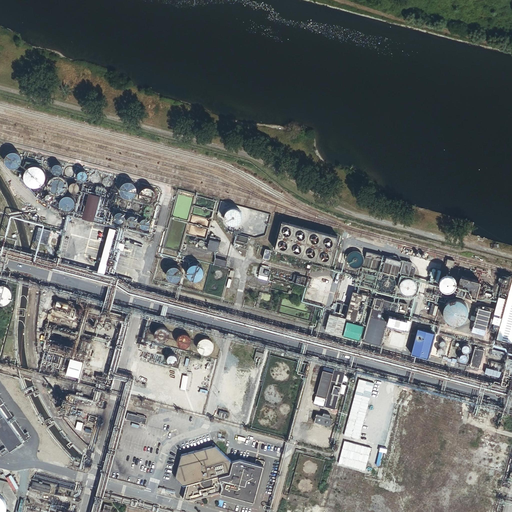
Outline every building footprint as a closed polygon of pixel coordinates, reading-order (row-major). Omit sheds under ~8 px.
[(20,162),(20,161),(21,160),(21,159),(21,158),(20,157),(20,156),(20,155),(19,154),(18,154),(18,153),(17,152),(16,152),(15,152),(14,151),(13,151),(12,151),(11,151),(10,152),(9,152),(8,152),(7,153),(7,154),(6,154),(5,155),(5,156),(5,157),(5,158),(4,159),(5,160),(5,161),(5,162),(5,163),(6,164),(7,165),(8,166),(9,166),(10,167),(11,167),(12,167),(13,167),(14,167),(15,167),(16,166),(17,166),(18,165),(19,164),(20,163),(20,162)] [(61,170),(61,169),(61,167),(61,166),(60,165),(59,165),(58,164),(57,164),(55,164),(54,165),(53,165),(52,166),(52,167),(52,168),(52,170),(52,171),(53,172),(54,173),(55,173),(56,174),(57,174),(58,173),(59,173),(60,172),(61,171),(61,170)] [(45,176),(45,175),(45,173),(44,172),(44,170),(43,169),(42,168),(41,167),(40,166),(39,166),(38,165),(36,165),(35,165),(33,165),(32,165),(31,165),(29,166),(28,166),(27,167),(26,168),(25,169),(24,170),(24,172),(23,173),(23,174),(23,176),(23,177),(23,178),(24,180),(24,181),(25,182),(26,183),(27,184),(28,185),(29,186),(31,186),(32,187),(33,187),(35,187),(36,187),(37,186),(39,186),(40,185),(41,185),(42,183),(43,182),(44,181),(44,180),(45,179),(45,177),(45,176)] [(74,173),(74,172),(74,171),(74,169),(73,168),(72,168),(71,167),(70,167),(68,167),(67,168),(66,168),(65,169),(65,171),(65,172),(65,173),(65,174),(66,175),(67,176),(68,177),(69,177),(70,177),(71,177),(72,176),(73,175),(74,174),(74,173)] [(87,176),(87,175),(87,174),(86,173),(85,172),(84,171),(83,171),(82,171),(81,171),(80,171),(79,172),(78,173),(77,174),(77,175),(77,176),(77,177),(78,179),(79,179),(80,180),(81,180),(82,180),(84,180),(85,179),(86,179),(86,178),(87,176)] [(99,180),(99,179),(99,178),(98,177),(97,176),(96,175),(95,174),(94,174),(93,174),(92,175),(91,176),(90,176),(89,178),(89,179),(89,180),(90,181),(90,182),(91,183),(92,184),(93,184),(95,184),(96,184),(97,183),(98,182),(99,181),(99,180)] [(112,183),(112,182),(112,181),(111,180),(110,179),(109,178),(108,178),(107,177),(106,178),(105,178),(104,179),(103,180),(102,181),(102,182),(102,183),(102,184),(103,185),(104,186),(105,187),(106,187),(108,187),(109,187),(110,186),(111,185),(111,184),(112,183)] [(64,189),(64,188),(65,187),(65,186),(65,185),(64,184),(64,183),(64,182),(63,181),(62,180),(61,179),(60,179),(59,178),(58,178),(57,178),(56,178),(55,178),(54,178),(53,179),(52,179),(51,180),(50,181),(50,182),(49,183),(49,184),(49,185),(48,186),(49,187),(49,188),(49,189),(49,190),(50,191),(51,191),(51,192),(52,193),(53,193),(54,194),(55,194),(56,194),(57,194),(58,194),(59,194),(60,193),(61,193),(62,192),(62,191),(63,191),(64,190),(64,189)] [(135,192),(135,191),(135,190),(136,189),(135,188),(135,187),(135,186),(135,185),(134,185),(133,184),(133,183),(132,182),(131,182),(130,182),(129,181),(128,181),(127,181),(126,181),(125,182),(124,182),(123,182),(122,183),(122,184),(121,184),(120,185),(120,186),(120,187),(119,188),(119,189),(119,190),(120,191),(120,192),(120,193),(121,194),(122,195),(123,196),(124,197),(125,197),(126,197),(127,197),(128,197),(129,197),(130,197),(131,197),(132,196),(133,195),(134,194),(134,193),(135,192)] [(78,188),(78,186),(78,185),(78,184),(77,183),(76,182),(75,182),(74,182),(72,182),(71,182),(70,183),(69,184),(69,185),(69,186),(69,187),(69,189),(70,190),(71,191),(72,191),(73,191),(74,191),(75,191),(76,191),(77,190),(78,189),(78,188)] [(153,197),(154,196),(154,195),(154,194),(154,193),(154,192),(153,191),(153,190),(152,189),(151,188),(150,187),(149,187),(148,187),(147,186),(146,186),(145,186),(144,186),(143,186),(143,187),(142,187),(141,188),(140,189),(139,189),(139,190),(138,191),(138,192),(138,193),(138,194),(138,195),(138,196),(138,197),(139,198),(139,199),(140,200),(141,200),(142,201),(143,202),(144,202),(145,202),(146,202),(147,202),(148,202),(149,201),(150,201),(151,200),(152,200),(152,199),(153,198),(153,197)] [(217,201),(178,190),(162,247),(181,252),(186,234),(207,239),(217,201)] [(74,205),(74,204),(75,204),(75,202),(75,201),(74,200),(74,199),(73,198),(73,197),(72,196),(71,196),(70,195),(69,195),(68,194),(67,194),(66,194),(65,194),(64,195),(63,195),(62,196),(61,197),(60,198),(60,199),(59,199),(59,200),(59,201),(59,202),(59,203),(59,204),(59,205),(60,206),(60,207),(61,208),(61,209),(62,209),(63,210),(64,210),(65,210),(66,210),(67,210),(68,210),(69,210),(70,210),(71,209),(72,209),(73,208),(73,207),(74,206),(74,205)] [(93,222),(99,197),(88,194),(81,219),(93,222)] [(126,206),(126,205),(126,204),(126,203),(126,202),(125,201),(124,200),(123,200),(122,200),(121,200),(120,200),(119,201),(119,202),(118,203),(118,204),(118,205),(119,206),(119,207),(120,207),(121,208),(122,208),(123,208),(124,208),(125,208),(125,207),(126,206)] [(271,214),(221,201),(217,216),(229,231),(237,226),(266,234),(271,214)] [(153,212),(153,211),(153,210),(153,209),(153,208),(152,207),(151,206),(151,205),(150,205),(149,204),(148,204),(147,204),(146,204),(145,204),(144,204),(143,205),(142,205),(142,206),(141,206),(141,207),(140,208),(140,209),(140,210),(140,211),(140,212),(140,213),(141,214),(142,215),(142,216),(143,216),(144,217),(145,217),(146,217),(147,217),(148,217),(149,217),(150,216),(151,216),(151,215),(152,214),(153,213),(153,212)] [(123,218),(123,217),(123,216),(123,215),(122,214),(121,213),(120,212),(119,212),(117,212),(116,213),(115,214),(114,215),(114,216),(114,217),(114,218),(114,219),(115,220),(116,221),(117,222),(118,222),(119,222),(120,222),(121,221),(122,220),(123,219),(123,218)] [(137,221),(137,220),(136,218),(136,217),(135,216),(134,216),(133,215),(132,215),(131,215),(129,216),(128,216),(128,217),(127,218),(127,219),(127,221),(127,222),(128,223),(129,224),(130,224),(131,225),(132,225),(134,224),(135,224),(135,223),(136,222),(137,221)] [(149,224),(149,223),(149,222),(148,221),(147,220),(147,219),(145,218),(144,218),(143,218),(142,219),(141,220),(140,221),(139,222),(139,223),(139,224),(140,225),(140,226),(141,227),(142,228),(143,228),(145,228),(146,228),(147,227),(148,226),(149,225),(149,224)] [(336,236),(281,221),(274,249),(329,264),(336,236)] [(104,272),(115,229),(108,227),(97,270),(104,272)] [(45,243),(48,230),(41,228),(38,241),(42,242),(41,246),(48,248),(49,244),(45,243)] [(247,237),(236,234),(233,246),(244,249),(247,237)] [(221,243),(211,240),(208,249),(219,252),(221,243)] [(267,259),(270,250),(264,249),(262,258),(267,259)] [(363,263),(363,262),(363,261),(363,260),(363,259),(363,258),(363,257),(362,256),(362,255),(361,254),(360,254),(359,253),(359,252),(358,252),(357,252),(356,252),(355,252),(354,252),(353,252),(352,252),(351,253),(350,253),(349,254),(349,255),(348,256),(348,257),(347,258),(347,259),(347,260),(347,261),(347,262),(348,263),(349,264),(349,265),(350,266),(351,267),(352,267),(353,267),(354,268),(355,268),(356,268),(357,268),(358,267),(359,267),(360,266),(361,265),(362,265),(362,264),(363,263)] [(381,255),(365,252),(361,272),(376,275),(381,255)] [(385,257),(382,273),(396,276),(400,261),(385,257)] [(454,261),(447,259),(445,265),(452,267),(454,261)] [(410,262),(403,260),(400,272),(413,275),(414,270),(409,269),(410,262)] [(202,274),(203,273),(203,272),(203,271),(203,269),(202,268),(201,267),(201,266),(200,265),(199,265),(198,264),(197,264),(196,264),(195,263),(194,263),(193,263),(192,264),(191,264),(190,265),(189,266),(188,267),(187,268),(187,269),(187,270),(187,271),(187,272),(187,273),(187,274),(188,275),(188,276),(189,277),(189,278),(190,278),(191,279),(192,279),(193,279),(194,279),(195,279),(196,279),(197,279),(198,279),(199,278),(200,278),(201,277),(201,276),(202,275),(202,274)] [(268,267),(261,265),(258,274),(266,276),(266,274),(268,274),(269,271),(267,271),(268,267)] [(181,272),(181,271),(180,270),(179,269),(179,268),(178,267),(177,267),(177,266),(176,266),(175,266),(174,266),(173,266),(172,266),(171,266),(170,266),(169,267),(168,268),(167,269),(167,270),(166,271),(166,272),(166,273),(166,274),(166,275),(167,276),(167,277),(168,278),(169,279),(170,280),(171,280),(172,280),(173,280),(174,280),(175,280),(176,280),(177,280),(177,279),(178,279),(179,278),(180,277),(180,276),(181,275),(181,274),(181,273),(181,272)] [(221,276),(222,274),(221,273),(221,272),(220,271),(219,270),(218,270),(217,270),(215,270),(214,270),(213,271),(213,272),(212,273),(212,274),(212,276),(212,277),(213,278),(214,279),(215,279),(216,279),(217,279),(218,279),(219,279),(220,278),(221,277),(221,276)] [(455,285),(455,284),(455,283),(455,281),(455,280),(455,279),(455,278),(454,277),(454,276),(453,275),(452,275),(451,274),(450,274),(449,273),(448,273),(447,273),(446,273),(445,273),(444,273),(443,274),(442,274),(441,275),(440,275),(439,276),(439,277),(438,278),(438,279),(438,280),(438,281),(438,282),(438,283),(438,285),(439,286),(440,287),(441,288),(442,289),(443,289),(444,290),(445,290),(446,290),(447,290),(448,290),(449,290),(450,289),(451,289),(452,288),(453,287),(454,287),(454,286),(455,285)] [(395,286),(395,285),(395,284),(395,283),(395,282),(395,281),(395,280),(394,279),(394,278),(393,277),(392,276),(391,276),(390,275),(389,275),(388,275),(387,274),(386,274),(385,275),(384,275),(383,275),(382,276),(381,276),(380,277),(379,278),(379,279),(378,280),(378,281),(378,282),(378,283),(378,284),(378,285),(378,286),(379,287),(379,288),(380,289),(381,290),(382,291),(383,291),(384,291),(385,292),(386,292),(387,292),(388,292),(389,292),(390,291),(391,291),(392,290),(393,289),(394,288),(394,287),(395,286)] [(310,279),(293,275),(291,282),(308,287),(310,279)] [(480,281),(459,275),(455,293),(475,299),(480,281)] [(415,290),(415,289),(415,288),(416,287),(416,286),(415,285),(415,284),(415,283),(414,282),(413,281),(412,280),(412,279),(411,279),(410,279),(409,278),(407,278),(406,278),(405,278),(404,278),(403,279),(402,279),(401,280),(401,281),(400,282),(399,283),(399,284),(398,285),(398,286),(398,287),(398,288),(398,289),(399,290),(399,291),(400,292),(400,293),(401,293),(402,294),(403,295),(404,295),(405,295),(406,295),(407,295),(408,295),(410,295),(411,295),(411,294),(412,293),(413,293),(414,292),(414,291),(415,290)] [(511,279),(496,340),(511,344),(511,279)] [(10,298),(10,297),(10,295),(11,294),(10,293),(10,292),(10,291),(9,290),(9,289),(8,288),(7,287),(6,286),(5,285),(4,285),(3,285),(1,284),(0,284),(0,303),(0,304),(1,304),(3,304),(4,304),(5,303),(6,302),(7,302),(8,301),(9,300),(9,299),(10,298)] [(496,296),(496,295),(496,293),(497,292),(496,291),(496,290),(496,289),(496,288),(495,287),(494,286),(493,286),(493,285),(492,285),(491,284),(490,284),(488,284),(487,284),(486,284),(485,284),(484,284),(483,285),(482,286),(481,287),(480,288),(480,289),(479,290),(479,291),(479,292),(479,293),(479,295),(480,296),(480,297),(481,298),(482,299),(483,300),(484,300),(485,301),(486,301),(487,301),(488,301),(489,301),(490,301),(492,300),(493,299),(494,298),(495,298),(495,297),(496,296)] [(273,296),(258,292),(254,306),(269,310),(273,296)] [(367,295),(353,292),(346,318),(361,322),(367,295)] [(314,307),(278,297),(274,311),(310,321),(314,307)] [(397,303),(374,297),(363,341),(380,345),(386,322),(404,326),(404,329),(407,330),(410,320),(394,316),(397,303)] [(468,312),(468,311),(468,309),(468,307),(467,306),(466,304),(466,303),(464,301),(463,300),(462,299),(460,298),(459,298),(457,297),(455,297),(454,297),(452,297),(450,298),(449,298),(447,299),(446,300),(445,301),(444,302),(443,304),(442,305),(441,307),(441,309),(441,310),(441,312),(441,314),(442,315),(443,317),(444,318),(445,320),(446,321),(447,322),(449,323),(450,323),(452,324),(454,324),(455,324),(457,324),(459,323),(460,323),(462,322),(463,321),(464,320),(465,319),(466,317),(467,316),(468,314),(468,312)] [(341,331),(348,305),(336,302),(329,328),(341,331)] [(435,315),(437,305),(431,304),(428,314),(435,315)] [(485,329),(490,310),(478,307),(473,326),(485,329)] [(363,326),(347,323),(343,337),(359,341),(363,326)] [(168,333),(168,332),(168,331),(167,331),(167,330),(166,329),(166,328),(165,328),(164,327),(163,327),(162,327),(161,327),(160,327),(159,327),(158,327),(157,328),(156,328),(156,329),(155,330),(154,331),(154,332),(154,333),(154,334),(154,335),(154,336),(154,337),(154,338),(155,338),(156,339),(156,340),(157,340),(158,341),(159,341),(160,341),(161,341),(162,341),(163,341),(164,341),(165,340),(166,340),(166,339),(167,338),(168,337),(168,336),(168,335),(168,334),(168,333)] [(435,333),(417,329),(411,354),(429,358),(435,333)] [(191,339),(191,338),(191,337),(191,336),(190,336),(189,335),(189,334),(188,334),(187,333),(186,333),(185,333),(185,332),(184,332),(183,333),(182,333),(181,333),(180,334),(179,334),(179,335),(178,335),(178,336),(177,337),(177,338),(177,339),(177,340),(177,341),(177,342),(177,343),(178,343),(178,344),(179,345),(179,346),(180,346),(181,347),(182,347),(183,347),(184,347),(185,347),(186,347),(187,347),(188,346),(189,346),(189,345),(190,344),(191,343),(191,342),(191,341),(191,340),(191,339)] [(212,350),(212,349),(213,348),(213,347),(213,346),(213,345),(213,344),(212,343),(212,342),(211,341),(211,340),(210,340),(209,339),(208,339),(207,338),(206,338),(204,338),(203,338),(202,339),(201,339),(200,340),(199,340),(198,341),(198,342),(197,343),(197,344),(197,345),(197,346),(197,347),(197,348),(197,349),(198,350),(199,351),(200,352),(201,352),(201,353),(202,353),(203,354),(204,354),(205,354),(206,354),(207,353),(208,353),(209,353),(210,352),(211,351),(212,350)] [(469,350),(469,349),(469,348),(469,347),(469,346),(468,345),(467,344),(466,344),(465,344),(464,344),(463,344),(462,345),(461,346),(461,347),(461,348),(461,349),(461,350),(462,351),(463,352),(464,352),(465,352),(467,352),(468,351),(469,350)] [(479,367),(483,350),(474,347),(469,364),(479,367)] [(177,359),(177,358),(176,357),(176,356),(175,355),(174,354),(173,354),(172,353),(171,354),(169,354),(168,355),(168,356),(167,357),(167,358),(167,359),(167,360),(168,361),(169,362),(170,363),(171,363),(172,363),(174,363),(175,362),(176,361),(176,360),(177,359)] [(467,359),(467,358),(467,357),(467,356),(466,355),(466,354),(465,354),(464,353),(463,353),(462,353),(461,354),(460,354),(459,355),(459,356),(459,357),(459,358),(459,359),(460,360),(460,361),(461,361),(462,362),(463,362),(464,361),(465,361),(466,360),(467,359)] [(192,364),(192,363),(192,361),(192,360),(191,359),(190,359),(189,358),(187,358),(186,358),(185,359),(184,359),(183,360),(183,361),(183,362),(183,364),(183,365),(184,366),(185,367),(186,367),(187,368),(188,368),(189,367),(190,367),(191,366),(192,365),(192,364)] [(77,378),(81,363),(69,359),(65,374),(77,378)] [(344,372),(323,367),(314,403),(324,405),(324,407),(334,409),(338,392),(344,394),(346,385),(341,384),(344,372)] [(501,371),(486,367),(484,373),(500,377),(501,371)] [(0,452),(1,455),(22,441),(29,437),(25,432),(23,433),(0,399),(0,452)] [(316,413),(313,422),(330,426),(332,418),(329,417),(330,414),(323,412),(322,415),(316,413)] [(126,413),(125,419),(144,424),(146,418),(144,417),(144,416),(136,414),(136,415),(126,413)] [(254,501),(263,466),(239,460),(231,462),(215,445),(180,455),(175,477),(182,485),(186,484),(183,499),(188,500),(217,492),(254,501)]
